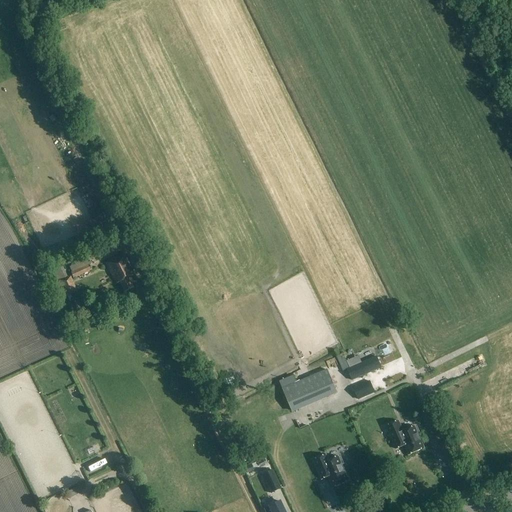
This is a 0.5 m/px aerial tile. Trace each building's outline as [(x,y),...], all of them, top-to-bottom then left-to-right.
[(49,34),(63,28),(59,18),(45,24),(49,34)] [(124,255),(106,264),(116,284),(119,282),(124,292),(132,288),(128,278),(134,275),(124,255)] [(89,265),(88,266),(86,260),(69,267),(71,273),(73,278),(91,270),(89,265)] [(70,278),(67,279),(62,267),(52,272),(64,297),(76,292),(70,278)] [(376,357),(346,370),(351,381),(381,368),(376,357)] [(52,381),(58,378),(52,367),(46,370),(52,381)] [(283,389),(292,411),(337,392),(327,370),(297,383),(283,389)] [(294,377),(280,383),(283,389),(297,383),(294,377)] [(358,401),(375,393),(370,381),(353,389),(358,401)] [(256,407),(260,415),(274,409),(277,415),(285,411),(279,397),(256,407)] [(255,428),(245,406),(232,411),(242,433),(255,428)] [(398,421),(386,427),(396,450),(405,446),(409,455),(424,449),(418,435),(420,434),(417,427),(415,428),(415,427),(403,432),(398,421)] [(326,455),(313,461),(322,480),(328,477),(333,488),(349,481),(342,465),(344,464),(341,457),(339,458),(338,457),(329,461),(326,455)] [(105,468),(89,479),(93,484),(108,473),(105,468)] [(270,494),(281,489),(272,470),(261,475),(270,494)] [(268,507),(263,509),(264,511),(284,511),(283,509),(279,502),(268,507)]
